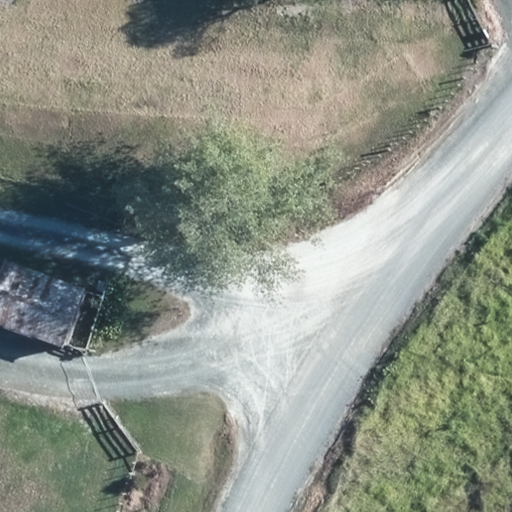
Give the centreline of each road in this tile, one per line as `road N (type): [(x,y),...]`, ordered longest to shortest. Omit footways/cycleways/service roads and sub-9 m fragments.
road 1 (unclassified): [(221,511),(285,318),(511,72)]
road 2 (track): [(0,219),(323,277)]
